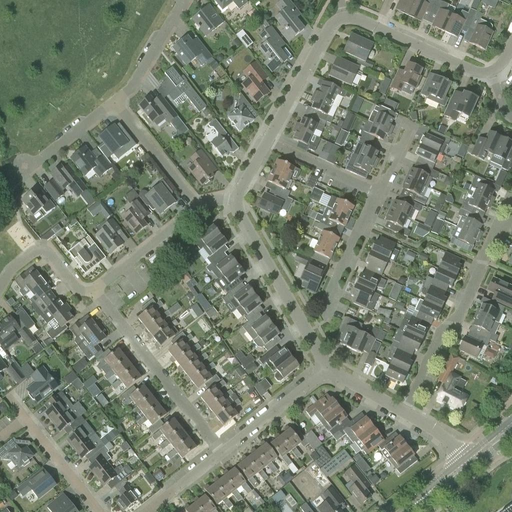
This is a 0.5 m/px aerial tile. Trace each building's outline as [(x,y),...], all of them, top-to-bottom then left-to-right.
[(248,3),(244,0),(214,0),(219,5),(217,7),(222,13),(228,9),(224,5),(231,0),(239,10),(248,3)] [(287,42),(302,30),(295,21),(301,17),(287,0),(284,0),(281,2),(276,6),(283,15),(276,21),(284,31),(281,33),(287,42)] [(399,0),(395,10),(408,16),(414,0),(399,0)] [(431,13),(437,0),(436,0),(422,0),(421,2),(416,0),(414,0),(408,16),(421,22),(426,10),(431,13)] [(444,32),(451,16),(445,13),(449,6),(437,0),(431,13),(437,15),(432,27),(444,32)] [(474,0),(471,8),(476,10),(479,0),(474,0)] [(493,0),(482,0),(481,3),(494,9),(497,2),(493,0)] [(212,21),(203,10),(191,19),(205,37),(223,23),(217,17),(212,21)] [(251,20),(258,15),(253,10),(247,15),(251,20)] [(467,29),(473,17),(461,11),(458,19),(451,16),(444,32),(457,38),(462,27),(467,29)] [(473,17),(467,29),(468,30),(467,31),(474,33),(469,45),(484,51),(492,33),(477,27),(481,16),(475,13),(473,17)] [(272,73),(287,61),(278,50),(284,46),(271,29),(264,21),(259,25),(265,33),(260,37),(267,46),(260,52),(268,61),(265,64),(272,73)] [(253,44),(242,31),(235,36),(246,49),(253,44)] [(371,71),(373,64),(364,60),(371,45),(352,37),(345,53),(359,59),(356,64),(371,71)] [(198,53),(186,38),(173,49),(187,66),(195,59),(201,66),(211,58),(203,49),(198,53)] [(347,90),(349,85),(356,70),(337,61),(330,77),(343,83),(341,87),(347,90)] [(256,104),(268,94),(260,84),(267,79),(255,64),(244,72),(249,80),(242,86),(256,104)] [(416,82),(421,70),(407,64),(400,80),(394,77),(389,88),(399,93),(403,84),(415,89),(418,82),(416,82)] [(180,79),(172,69),(164,74),(168,79),(160,86),(173,103),(183,94),(198,114),(206,108),(186,83),(186,82),(182,77),(180,79)] [(443,97),(450,83),(436,77),(431,87),(425,84),(420,95),(427,98),(426,100),(444,108),(448,99),(443,97)] [(385,79),(381,86),(387,89),(390,81),(385,79)] [(312,97),(331,106),(336,95),(343,98),(346,93),(327,84),(325,90),(320,88),(317,93),(314,92),(312,97)] [(468,119),(476,100),(464,94),(459,105),(453,102),(450,108),(447,106),(442,116),(455,122),(459,115),(468,119)] [(245,111),(250,107),(242,97),(240,97),(238,110),(237,111),(233,110),(232,114),(227,118),(231,124),(231,127),(234,127),(238,133),(244,128),(248,129),(248,125),(253,121),(245,111)] [(326,116),(331,106),(312,97),(310,102),(313,103),(310,109),(317,112),(314,118),(330,125),(332,119),(326,116)] [(353,103),(360,107),(363,100),(356,97),(353,103)] [(159,109),(150,98),(139,106),(152,123),(163,115),(169,123),(177,117),(166,104),(159,109)] [(385,100),(382,107),(393,113),(397,105),(385,100)] [(373,124),(390,132),(392,128),(389,126),(392,120),(383,117),(386,111),(375,106),(368,122),(373,124)] [(330,125),(314,118),(312,124),(302,119),(299,126),(296,124),(294,128),(311,136),(316,126),(323,129),(326,123),(330,125)] [(232,154),(238,150),(214,120),(208,126),(209,128),(213,128),(212,129),(217,135),(216,139),(210,145),(221,159),(230,152),(232,154)] [(388,137),(390,132),(373,124),(368,135),(363,133),(360,139),(370,143),(373,137),(382,141),(385,136),(388,137)] [(113,155),(127,144),(112,126),(98,137),(113,155)] [(443,135),(446,129),(440,126),(437,132),(443,135)] [(320,139),(311,136),(294,128),(292,133),(295,134),(292,141),(308,148),(307,150),(314,153),(320,139)] [(493,156),(500,138),(488,133),(485,141),(480,152),(473,149),(468,147),(466,152),(484,160),(487,153),(493,156)] [(420,146),(438,155),(439,154),(441,155),(445,146),(447,146),(450,140),(439,135),(436,141),(425,136),(420,146)] [(511,154),(508,152),(511,144),(511,143),(500,138),(493,156),(490,162),(502,167),(501,169),(507,172),(509,169),(511,160),(511,154)] [(334,144),(341,147),(343,142),(337,139),(334,144)] [(353,155),(354,155),(376,165),(378,160),(374,159),(377,153),(367,149),(370,143),(360,139),(353,155)] [(334,159),(339,149),(326,143),(322,153),(334,159)] [(463,158),(467,147),(461,145),(457,156),(463,158)] [(431,171),(438,155),(420,146),(416,156),(427,162),(424,168),(427,169),(437,174),(431,171)] [(96,163),(84,148),(70,159),(84,177),(93,170),(99,178),(111,169),(102,158),(96,163)] [(201,187),(212,178),(204,167),(209,163),(200,152),(190,160),(195,166),(188,171),(201,187)] [(373,170),(376,165),(354,155),(346,172),(357,177),(360,171),(368,174),(370,169),(373,170)] [(272,172),(290,180),(291,178),(294,180),(296,178),(299,173),(298,171),(276,161),(272,172)] [(69,179),(60,167),(50,175),(62,191),(68,187),(76,198),(86,191),(74,175),(69,179)] [(437,174),(427,169),(424,175),(410,169),(406,179),(427,189),(431,179),(434,181),(437,174)] [(285,191),(290,180),(272,172),(267,184),(275,187),(273,193),(280,196),(291,201),(287,199),(289,193),(285,191)] [(116,184),(121,180),(115,173),(110,177),(116,184)] [(312,190),(317,179),(309,176),(304,187),(312,190)] [(466,193),(492,205),(494,199),(491,198),(493,192),(483,188),(485,182),(474,176),(469,187),(466,193)] [(423,198),(427,189),(406,179),(401,189),(415,195),(412,201),(423,206),(426,200),(423,198)] [(43,188),(54,203),(63,196),(52,181),(43,188)] [(168,197),(172,194),(169,191),(162,182),(158,185),(159,187),(148,195),(145,192),(142,191),(139,194),(138,197),(145,206),(148,207),(151,211),(153,211),(154,209),(160,216),(174,205),(168,197)] [(318,204),(323,193),(317,190),(312,201),(318,204)] [(54,209),(44,196),(40,191),(37,194),(36,197),(34,198),(30,194),(21,201),(28,210),(26,211),(32,218),(38,213),(42,219),(54,209)] [(489,210),(492,205),(466,193),(463,200),(459,210),(474,217),(472,216),(475,210),(484,214),(486,209),(489,210)] [(291,201),(280,196),(277,202),(263,196),(258,209),(276,217),(279,210),(286,213),(291,201)] [(326,208),(349,218),(353,208),(330,197),(326,208)] [(389,211),(406,219),(410,209),(418,213),(421,207),(410,202),(408,207),(393,201),(389,211)] [(135,236),(146,228),(139,219),(146,214),(137,202),(132,206),(135,209),(122,219),(135,236)] [(436,204),(433,210),(438,213),(441,207),(436,204)] [(106,220),(112,216),(105,207),(99,211),(106,220)] [(344,228),(349,218),(326,208),(322,217),(317,214),(314,222),(319,224),(330,229),(332,230),(335,224),(344,228)] [(471,223),(474,217),(459,210),(456,216),(461,218),(456,228),(456,227),(455,228),(478,238),(480,234),(477,232),(479,227),(471,223)] [(401,229),(406,219),(389,211),(384,221),(399,228),(396,234),(407,238),(409,232),(401,229)] [(110,256),(122,246),(114,235),(119,231),(111,221),(101,230),(102,232),(95,237),(110,256)] [(328,235),(330,229),(319,224),(316,230),(322,233),(317,243),(334,251),(339,240),(328,235)] [(430,230),(418,224),(413,235),(422,239),(428,234),(430,230)] [(57,225),(51,230),(55,235),(56,234),(61,230),(57,225)] [(202,250),(220,237),(218,235),(220,233),(220,232),(216,227),(214,227),(213,228),(202,236),(199,231),(193,236),(196,240),(193,242),(200,251),(202,249),(202,250)] [(433,227),(430,233),(437,236),(440,230),(433,227)] [(476,243),(478,238),(455,228),(451,239),(448,245),(459,250),(462,244),(470,248),(473,242),(476,243)] [(216,261),(220,258),(216,254),(227,246),(220,237),(202,250),(209,259),(207,260),(210,265),(205,268),(206,269),(216,261)] [(105,260),(88,238),(80,243),(78,243),(76,243),(74,244),(73,245),(72,247),(71,249),(71,251),(67,254),(85,276),(105,260)] [(370,253),(387,261),(395,245),(389,242),(387,248),(375,242),(370,253)] [(329,261),(334,251),(317,243),(310,259),(316,262),(318,256),(329,261)] [(412,263),(416,256),(407,252),(404,260),(412,263)] [(380,278),(387,261),(370,253),(365,264),(376,270),(374,275),(380,278)] [(438,270),(455,278),(460,267),(448,262),(450,256),(445,254),(438,270)] [(316,289),(325,269),(309,262),(310,260),(298,255),(295,262),(306,267),(300,282),(316,289)] [(220,280),(237,266),(230,258),(220,266),(216,261),(206,269),(209,274),(212,272),(218,280),(219,279),(220,280)] [(172,264),(176,269),(176,270),(183,265),(179,259),(172,264)] [(234,291),(237,288),(234,283),(244,275),(237,266),(220,280),(226,288),(223,291),(227,295),(227,296),(234,291)] [(450,289),(455,278),(438,270),(433,281),(427,279),(424,284),(435,289),(438,284),(450,289)] [(29,293),(46,280),(42,276),(39,278),(35,273),(27,280),(23,275),(14,283),(20,290),(19,291),(19,293),(22,298),(29,293)] [(380,278),(374,275),(372,280),(360,275),(355,286),(372,294),(373,293),(375,288),(382,289),(385,282),(379,279),(380,278)] [(35,313),(46,304),(41,299),(50,292),(46,287),(49,285),(46,280),(29,293),(33,299),(29,302),(31,305),(29,306),(35,313)] [(511,296),(511,293),(511,288),(493,280),(488,291),(499,296),(496,302),(511,309),(511,296)] [(433,295),(435,289),(424,284),(421,292),(422,295),(426,297),(423,303),(422,304),(440,312),(445,300),(433,295)] [(378,296),(373,293),(372,294),(355,286),(350,297),(362,303),(359,308),(365,310),(363,315),(366,316),(369,311),(371,312),(378,296)] [(236,311),(255,297),(247,288),(237,296),(234,291),(227,296),(227,295),(222,299),(226,304),(228,302),(235,311),(235,310),(236,311)] [(251,321),(255,318),(251,313),(261,306),(255,297),(236,311),(241,318),(245,315),(247,317),(244,320),(247,324),(251,321)] [(405,315),(411,318),(417,321),(420,322),(423,317),(435,322),(440,312),(422,304),(423,303),(413,298),(405,315)] [(475,315),(498,326),(499,325),(497,324),(504,308),(484,300),(479,311),(477,310),(475,315)] [(159,318),(155,313),(163,307),(160,302),(156,306),(152,301),(140,310),(144,315),(138,320),(142,325),(140,327),(141,329),(141,330),(142,332),(159,318)] [(47,325),(68,309),(65,305),(62,307),(58,302),(49,309),(46,304),(35,313),(38,318),(40,317),(46,325),(47,325)] [(402,312),(405,305),(397,302),(394,309),(402,312)] [(207,303),(201,308),(204,312),(210,308),(207,303)] [(150,341),(167,328),(162,322),(170,316),(177,311),(174,307),(167,312),(159,318),(142,332),(145,329),(150,335),(148,337),(149,339),(148,339),(150,341)] [(68,309),(47,325),(51,330),(45,335),(51,342),(67,330),(64,327),(72,320),(68,315),(71,313),(68,309)] [(494,335),(498,326),(475,315),(473,319),(475,320),(473,326),(481,330),(478,336),(479,336),(490,341),(495,343),(497,337),(494,335)] [(18,316),(13,319),(20,331),(25,328),(18,316)] [(167,328),(150,341),(153,339),(157,344),(155,346),(157,348),(156,349),(157,351),(160,348),(174,337),(170,332),(178,325),(177,325),(181,322),(180,320),(183,318),(181,316),(167,328)] [(19,331),(12,322),(9,318),(2,324),(2,325),(0,326),(0,346),(4,352),(18,341),(14,335),(19,331)] [(252,342),(271,327),(270,325),(272,324),(273,322),(269,318),(267,318),(265,319),(265,318),(255,326),(251,321),(247,324),(241,329),(252,342)] [(350,351),(358,334),(353,331),(354,329),(353,326),(349,324),(351,320),(345,318),(339,332),(344,334),(339,346),(350,351)] [(414,326),(417,321),(411,318),(404,333),(404,334),(421,342),(426,332),(414,326)] [(77,347),(100,329),(97,324),(94,326),(90,322),(82,329),(78,324),(68,331),(74,339),(74,343),(77,347)] [(271,327),(252,342),(256,348),(261,349),(262,348),(266,353),(272,348),(268,344),(279,336),(271,327)] [(358,334),(350,351),(361,356),(367,344),(372,346),(379,332),(373,329),(371,333),(361,328),(358,334)] [(26,330),(21,333),(19,335),(29,348),(36,343),(35,342),(36,341),(26,329),(26,330)] [(100,329),(77,347),(89,362),(100,352),(96,347),(105,340),(101,336),(104,333),(100,329)] [(404,334),(404,333),(398,330),(390,347),(391,347),(391,348),(402,353),(405,348),(416,353),(421,342),(404,334)] [(175,363),(189,351),(185,346),(193,340),(190,335),(186,339),(182,334),(170,343),(174,348),(167,353),(172,358),(170,360),(171,362),(171,363),(172,365),(175,363)] [(487,348),(490,341),(479,336),(476,343),(465,338),(459,351),(477,359),(482,346),(487,348)] [(400,359),(402,353),(391,348),(386,359),(392,361),(389,367),(406,375),(411,364),(400,359)] [(275,371),(290,359),(283,350),(274,357),(271,352),(258,362),(262,367),(265,364),(272,373),(275,371)] [(111,372),(126,361),(129,358),(127,356),(126,357),(125,355),(122,357),(118,351),(112,356),(108,351),(96,360),(100,365),(96,368),(99,372),(107,366),(111,372)] [(197,361),(192,355),(189,351),(175,363),(179,368),(177,370),(179,372),(178,372),(180,374),(197,361)] [(245,359),(240,352),(234,357),(244,369),(254,361),(250,355),(245,359)] [(371,367),(376,355),(369,352),(364,364),(371,367)] [(187,384),(204,370),(200,365),(208,359),(205,355),(197,361),(180,374),(183,372),(187,377),(185,379),(186,381),(186,382),(187,384)] [(456,364),(459,359),(451,355),(444,368),(452,373),(456,364)] [(290,359),(275,371),(277,374),(274,376),(274,378),(277,382),(280,382),(282,380),(283,381),(298,368),(290,359)] [(119,381),(136,367),(134,366),(133,366),(132,364),(130,366),(126,361),(111,372),(103,378),(107,382),(114,376),(119,381)] [(19,386),(26,380),(25,378),(19,371),(14,364),(5,371),(16,385),(17,384),(19,386)] [(212,364),(204,370),(187,384),(190,382),(194,387),(192,389),(194,391),(193,391),(195,393),(204,386),(208,391),(220,382),(215,376),(215,377),(211,371),(215,368),(212,364)] [(136,367),(119,381),(111,387),(114,391),(122,385),(126,391),(141,379),(140,379),(143,377),(142,375),(141,376),(139,373),(137,375),(133,370),(136,368),(136,367)] [(401,386),(406,375),(389,367),(384,378),(401,386)] [(24,368),(19,371),(25,378),(30,375),(24,368)] [(240,378),(243,376),(245,375),(243,372),(240,368),(235,371),(240,378)] [(36,405),(57,389),(42,370),(31,379),(36,385),(26,393),(36,405)] [(76,391),(83,385),(72,372),(65,378),(76,391)] [(459,411),(466,397),(453,390),(459,379),(450,374),(437,400),(459,411)] [(222,397),(218,392),(226,385),(223,382),(215,388),(200,399),(205,405),(203,406),(204,408),(204,409),(205,411),(208,409),(222,397)] [(260,398),(267,393),(259,383),(254,388),(260,398)] [(137,409),(151,397),(154,395),(152,393),(151,394),(150,392),(148,394),(143,388),(137,393),(133,388),(121,398),(125,402),(121,405),(124,409),(132,403),(136,409),(137,409)] [(230,407),(225,401),(233,395),(230,391),(222,397),(208,409),(213,414),(211,416),(212,418),(211,419),(213,421),(216,418),(230,407)] [(52,425),(72,409),(60,394),(51,401),(55,407),(44,415),(52,425)] [(144,418),(158,407),(161,404),(160,403),(159,403),(157,401),(155,403),(151,397),(137,409),(136,409),(129,415),(132,419),(140,413),(144,418)] [(108,404),(104,400),(99,404),(103,408),(108,404)] [(230,407),(216,418),(220,424),(218,425),(219,427),(219,428),(220,430),(223,427),(223,428),(237,416),(241,412),(237,407),(241,404),(237,400),(230,407)] [(321,424),(338,410),(331,401),(319,410),(315,405),(310,409),(306,413),(310,418),(314,415),(321,424)] [(144,418),(136,424),(139,428),(147,422),(151,427),(147,431),(151,436),(163,426),(159,422),(166,416),(169,414),(167,412),(166,413),(164,411),(163,412),(158,407),(144,418)] [(72,409),(52,425),(59,434),(70,425),(75,431),(84,423),(72,409)] [(337,434),(334,429),(346,419),(338,410),(321,424),(322,426),(321,428),(323,430),(325,430),(327,433),(328,432),(332,438),(337,434)] [(167,441),(181,430),(184,428),(183,426),(182,427),(180,425),(178,426),(174,420),(152,438),(155,442),(163,436),(167,441)] [(354,443),(372,429),(365,420),(353,429),(349,424),(337,434),(332,438),(336,442),(345,435),(352,444),(354,443)] [(92,438),(91,437),(84,428),(66,443),(74,452),(92,438)] [(282,437),(300,459),(301,458),(294,450),(300,446),(303,450),(309,445),(299,434),(294,438),(289,431),(287,428),(285,430),(286,431),(283,433),(285,435),(282,437)] [(95,456),(109,444),(109,443),(119,435),(114,429),(99,440),(94,434),(91,437),(92,438),(74,452),(81,462),(92,453),(95,456)] [(372,429),(354,443),(361,451),(364,449),(364,450),(362,452),(366,457),(371,452),(368,448),(379,438),(372,429)] [(189,439),(189,440),(192,437),(190,435),(189,436),(187,434),(186,435),(181,430),(167,441),(159,448),(162,452),(170,445),(175,451),(189,439)] [(314,436),(310,431),(302,437),(307,442),(314,436)] [(300,459),(282,437),(280,439),(277,436),(275,438),(276,439),(274,440),(276,442),(270,447),(287,469),(292,465),(285,457),(291,453),(297,461),(300,459)] [(193,445),(189,440),(189,439),(175,451),(167,457),(170,461),(178,455),(182,460),(196,449),(199,447),(198,445),(197,446),(195,444),(193,445)] [(390,460),(406,448),(398,439),(386,448),(383,443),(377,448),(381,453),(381,454),(386,461),(388,461),(390,460)] [(20,454),(16,449),(11,442),(0,450),(0,461),(1,462),(10,463),(14,469),(16,468),(18,471),(33,459),(25,450),(20,454)] [(95,480),(110,469),(106,464),(110,461),(106,456),(109,454),(107,452),(113,448),(109,444),(95,456),(99,462),(88,470),(95,480)] [(256,454),(267,468),(268,467),(273,474),(277,471),(271,464),(277,460),(265,446),(263,444),(261,445),(262,446),(260,448),(261,450),(256,454)] [(406,448),(390,460),(398,470),(396,471),(399,476),(405,472),(401,467),(413,458),(406,448)] [(267,468),(256,454),(254,451),(252,452),(252,453),(250,455),(252,457),(246,461),(257,475),(258,475),(264,482),(268,479),(262,472),(267,468)] [(341,465),(349,458),(344,452),(336,458),(341,465)] [(320,458),(314,463),(319,469),(331,460),(326,453),(320,458)] [(257,475),(246,461),(244,458),(242,460),(243,461),(241,462),(242,464),(237,469),(248,483),(249,482),(254,489),(258,486),(253,479),(257,475)] [(362,459),(355,464),(363,475),(370,470),(362,459)] [(350,482),(344,487),(348,492),(360,507),(371,499),(365,491),(359,484),(364,480),(354,468),(347,473),(345,475),(350,482)] [(110,469),(95,480),(103,489),(114,480),(118,486),(128,478),(123,473),(121,475),(117,469),(113,473),(110,469)] [(157,482),(164,477),(159,470),(152,476),(157,482)] [(235,493),(236,492),(241,488),(247,495),(251,492),(246,485),(245,485),(234,471),(228,476),(226,474),(225,475),(224,474),(222,476),(224,479),(235,493)] [(372,478),(370,475),(366,478),(368,481),(369,480),(373,486),(379,481),(374,475),(372,478)] [(41,484),(36,478),(25,486),(23,484),(16,489),(22,498),(30,492),(37,501),(54,488),(47,480),(41,484)] [(242,499),(236,492),(235,493),(224,479),(219,483),(217,481),(215,483),(214,482),(212,483),(215,486),(226,500),(227,500),(232,495),(238,502),(242,499)] [(302,482),(294,480),(294,481),(293,480),(292,486),(293,486),(293,487),(301,489),(302,482)] [(233,511),(235,510),(227,500),(226,500),(215,486),(209,491),(207,488),(206,490),(205,489),(203,491),(205,494),(216,508),(223,503),(228,509),(230,511),(233,511)] [(130,492),(127,488),(118,495),(122,499),(115,505),(121,511),(125,511),(137,503),(135,501),(140,497),(140,495),(136,490),(134,490),(130,492)] [(339,511),(337,509),(342,504),(331,491),(322,497),(327,503),(317,511),(318,511),(339,511)] [(192,503),(199,511),(216,511),(215,511),(214,511),(204,498),(198,503),(197,500),(195,502),(194,501),(192,503)] [(75,511),(67,502),(58,510),(54,504),(46,510),(47,511),(75,511)] [(199,511),(192,503),(194,506),(189,510),(187,508),(185,510),(185,508),(183,510),(184,511),(199,511)] [(511,511),(511,503),(500,511),(511,511)]
